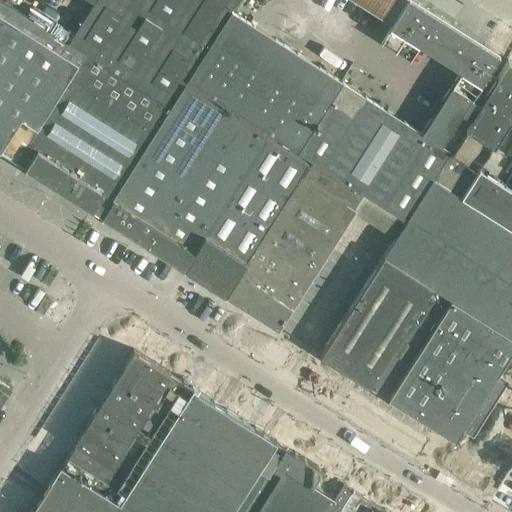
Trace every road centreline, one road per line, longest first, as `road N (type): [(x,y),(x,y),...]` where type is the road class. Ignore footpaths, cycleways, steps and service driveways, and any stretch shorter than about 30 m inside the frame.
road 1 (unclassified): [(468,509),(108,282)]
road 2 (unclassified): [(0,450),(108,282)]
road 3 (unclassified): [(108,282),(0,212)]
